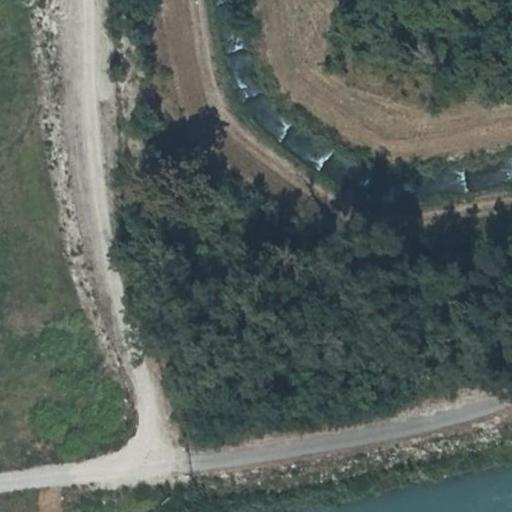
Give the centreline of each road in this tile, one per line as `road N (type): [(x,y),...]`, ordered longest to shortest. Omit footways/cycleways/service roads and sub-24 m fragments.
road 1 (track): [(149,462),(157,429),(113,279),(90,0)]
road 2 (track): [(0,485),(191,462)]
